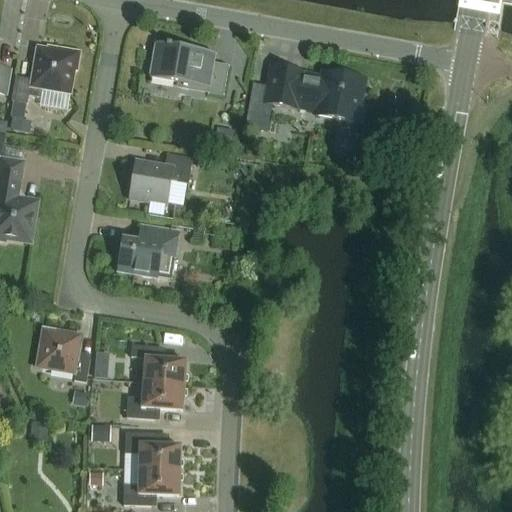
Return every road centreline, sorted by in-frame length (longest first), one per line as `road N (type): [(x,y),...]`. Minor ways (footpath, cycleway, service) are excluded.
road 1 (unclassified): [(228,511),(231,353),(196,324),(93,307),(77,295),(71,275),(119,2)]
road 2 (secondary): [(408,511),(409,419),(465,64)]
road 3 (residential): [(119,2),(465,64)]
